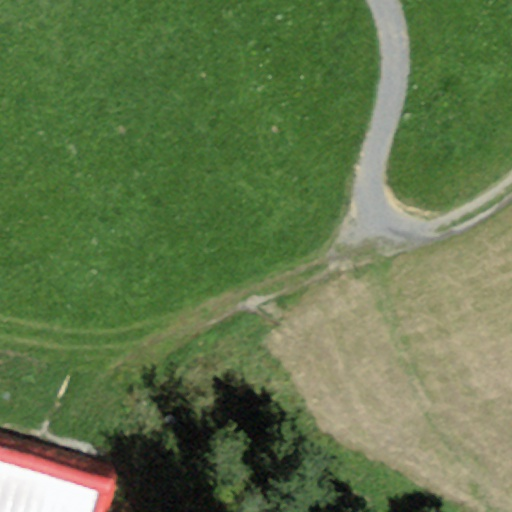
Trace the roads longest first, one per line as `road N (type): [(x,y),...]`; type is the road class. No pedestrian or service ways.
road 1 (track): [(511,194),(498,207),(301,271),(154,337),(0,465)]
road 2 (track): [(381,0),(394,37),(395,78),(363,251)]
